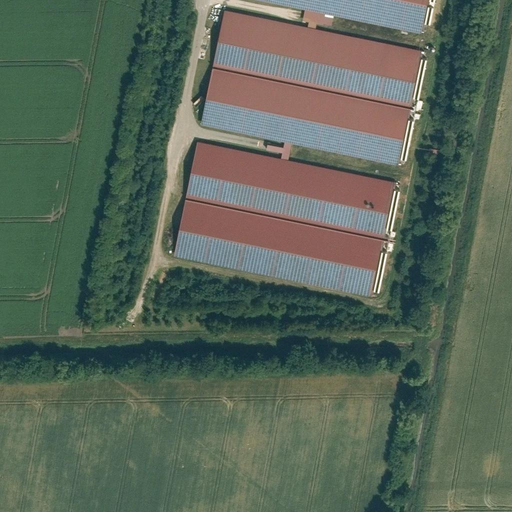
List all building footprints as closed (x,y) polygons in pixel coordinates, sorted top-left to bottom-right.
[(270,0),(306,8),(327,12),(422,33),(429,0),(270,0)] [(327,12),(306,8),(303,19),(309,21),(308,26),(316,28),(317,22),(324,24),(327,12)] [(226,9),(202,122),(400,163),(424,50),(316,28),(308,26),(226,9)] [(269,149),(284,151),(284,156),(291,157),(293,141),(286,140),(286,145),(269,143),(269,149)] [(199,145),(175,258),(373,299),(397,186),(199,145)]
